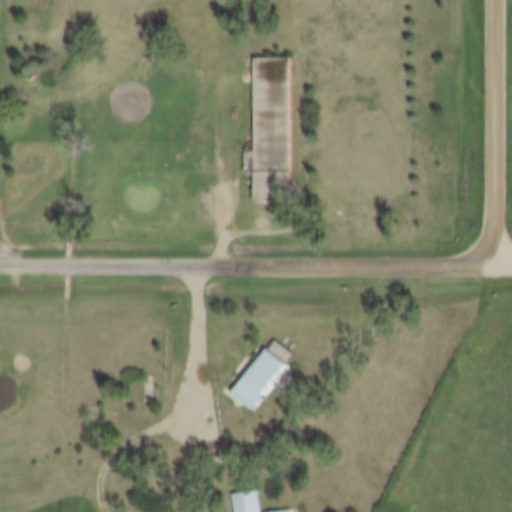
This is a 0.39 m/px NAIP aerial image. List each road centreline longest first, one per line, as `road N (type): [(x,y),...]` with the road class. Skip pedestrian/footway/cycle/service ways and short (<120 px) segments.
road 1 (residential): [(0,261),(493,270)]
road 2 (tertiary): [(493,0),(493,270)]
road 3 (track): [(107,511),(102,455),(114,435),(191,381)]
